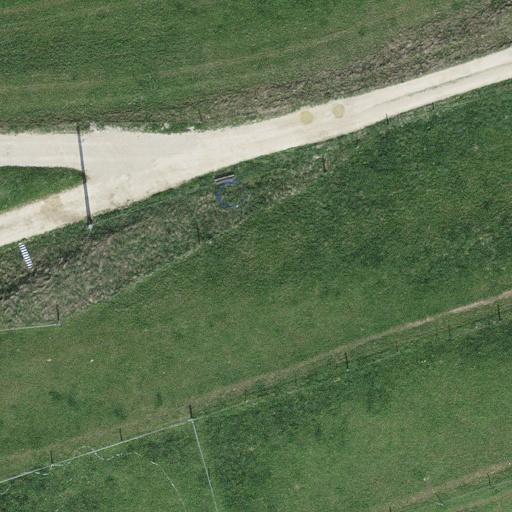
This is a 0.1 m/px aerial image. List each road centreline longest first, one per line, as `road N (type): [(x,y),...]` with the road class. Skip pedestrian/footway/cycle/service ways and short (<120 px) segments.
road 1 (track): [(0,149),(187,157),(511,61)]
road 2 (track): [(187,157),(0,226)]
